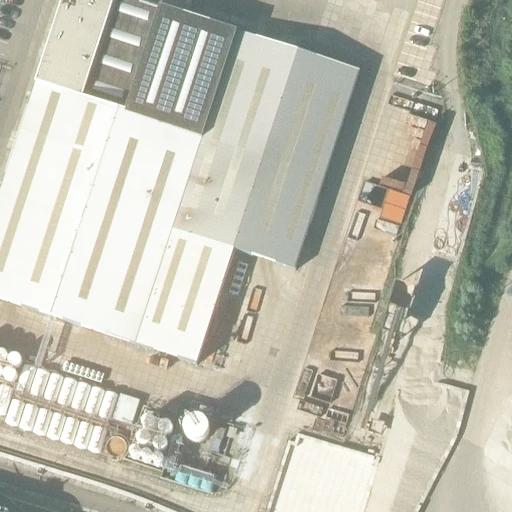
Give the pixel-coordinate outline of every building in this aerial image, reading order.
[(126,112),(160,7),(138,0),(63,0),(36,83),(126,112)] [(249,0),(245,0),(240,20),(257,24),(262,3),(249,0)] [(359,73),(263,41),(160,7),(126,112),(36,83),(0,192),(0,301),(197,365),(234,252),(295,271),(359,73)] [(414,136),(405,133),(387,187),(413,195),(436,123),(420,118),(414,136)] [(93,411),(131,426),(140,404),(97,388),(93,399),(97,400),(93,411)] [(159,466),(163,455),(164,456),(176,426),(148,415),(132,455),(159,466)]
